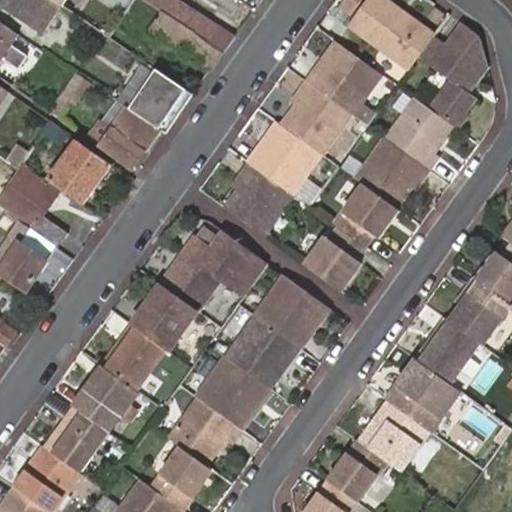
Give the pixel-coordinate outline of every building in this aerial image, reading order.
[(3,0),(0,5),(0,8),(30,29),(50,0),(3,0)] [(61,5),(53,0),(50,0),(30,29),(42,37),(61,5)] [(53,0),(61,5),(72,13),(81,0),(53,0)] [(144,0),(163,12),(223,52),(235,37),(234,37),(177,0),(144,0)] [(433,36),(434,33),(388,0),(365,0),(348,25),(409,69),(419,56),(433,36)] [(223,52),(163,12),(151,29),(213,70),(225,53),(223,52)] [(0,63),(5,57),(21,68),(30,55),(13,44),(20,34),(0,19),(0,63)] [(445,44),(433,36),(419,56),(450,79),(430,108),(455,126),(461,130),(471,116),(468,114),(478,99),(471,93),(490,67),(480,35),(461,22),(445,44)] [(379,72),(333,40),(304,82),(349,114),(356,103),(379,72)] [(116,99),(129,108),(155,69),(143,61),(116,99)] [(155,69),(129,108),(159,129),(163,132),(191,93),(155,69)] [(78,73),(50,113),(57,117),(86,79),(78,73)] [(319,152),(320,154),(349,114),(304,82),(296,93),(299,95),(294,102),(278,124),(319,152)] [(387,140),(429,171),(439,156),(436,153),(455,126),(430,108),(416,98),(387,140)] [(356,103),(349,114),(367,126),(374,117),(356,103)] [(97,128),(89,140),(101,149),(103,145),(133,167),(159,129),(129,108),(110,137),(97,128)] [(275,122),(245,162),(246,163),(273,181),(290,194),(302,176),(319,152),(278,124),(275,122)] [(24,137),(11,157),(17,160),(14,165),(19,168),(21,165),(35,145),(24,137)] [(363,184),(400,211),(429,171),(387,140),(383,138),(355,178),(363,184)] [(92,211),(120,170),(86,146),(73,165),(58,188),(59,190),(92,211)] [(0,196),(19,168),(14,165),(17,160),(11,157),(9,160),(0,154),(0,196)] [(246,163),(217,203),(244,222),(273,181),(246,163)] [(19,168),(0,196),(0,206),(20,221),(57,248),(68,233),(42,214),(39,213),(49,200),(51,202),(59,190),(58,188),(21,165),(19,168)] [(309,208),(322,189),(302,176),(290,194),(309,208)] [(340,230),(368,249),(376,237),(380,239),(400,211),(363,184),(343,214),(348,218),(340,230)] [(39,213),(42,214),(51,202),(49,200),(39,213)] [(10,256),(0,271),(0,273),(27,292),(57,248),(20,221),(10,235),(20,242),(10,256)] [(302,263),(342,291),(363,263),(360,260),(368,249),(340,230),(336,227),(328,238),(324,235),(302,263)] [(0,249),(0,250),(10,256),(20,242),(10,235),(0,249)] [(242,298),(266,264),(220,235),(208,252),(191,242),(158,288),(195,314),(217,281),(242,298)] [(511,302),(511,243),(505,239),(477,279),(480,281),(511,303),(511,302)] [(299,350),(329,310),(283,276),(253,317),(299,350)] [(480,281),(477,279),(447,319),(451,322),(480,281)] [(451,322),(482,344),(484,346),(511,305),(511,303),(480,281),(451,322)] [(195,314),(158,288),(143,310),(180,336),(195,314)] [(180,336),(143,310),(130,328),(165,352),(167,354),(180,336)] [(226,357),(271,389),(299,350),(253,317),(226,357)] [(451,387),(482,344),(451,322),(447,319),(436,336),(440,339),(434,347),(430,344),(417,362),(451,387)] [(0,342),(7,347),(16,333),(4,324),(1,329),(0,328),(0,342)] [(130,328),(100,368),(104,370),(135,393),(165,352),(130,328)] [(440,339),(436,336),(430,344),(434,347),(440,339)] [(226,357),(220,364),(266,396),(271,389),(226,357)] [(417,362),(406,377),(410,380),(407,384),(403,381),(388,401),(435,435),(463,395),(451,387),(417,362)] [(220,364),(198,398),(243,430),(266,396),(220,364)] [(104,370),(100,368),(73,405),(75,407),(111,433),(138,395),(135,393),(104,370)] [(198,398),(169,439),(180,447),(208,467),(228,438),(233,443),(243,430),(198,398)] [(70,413),(49,399),(43,409),(63,423),(70,413)] [(390,463),(406,475),(435,435),(388,401),(377,417),(381,420),(378,424),(374,421),(359,441),(390,463)] [(44,451),(80,477),(111,433),(75,407),(44,451)] [(332,482),(362,503),(390,464),(359,442),(332,482)] [(152,487),(184,510),(213,470),(208,467),(180,447),(152,487)] [(16,491),(47,511),(55,511),(80,477),(44,451),(16,491)] [(140,480),(117,511),(183,511),(184,510),(152,487),(140,480)] [(355,511),(362,503),(332,482),(310,511),(355,511)] [(47,511),(16,491),(0,511),(47,511)]
